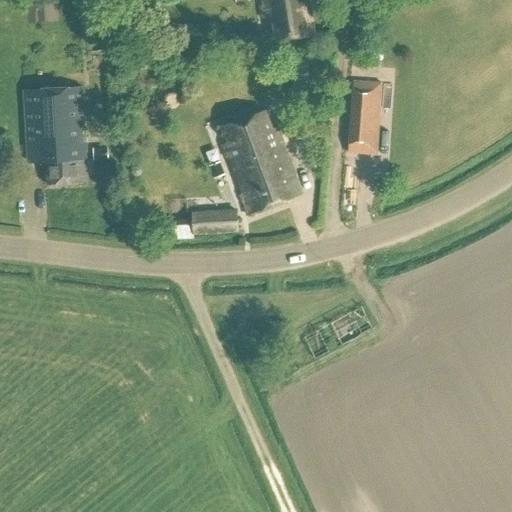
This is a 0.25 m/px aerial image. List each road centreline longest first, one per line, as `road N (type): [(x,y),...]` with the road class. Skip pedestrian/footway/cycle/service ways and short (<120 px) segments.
road 1 (tertiary): [(511,172),(396,231),(265,262),(145,264),(0,248)]
road 2 (track): [(288,511),(197,311),(187,266)]
